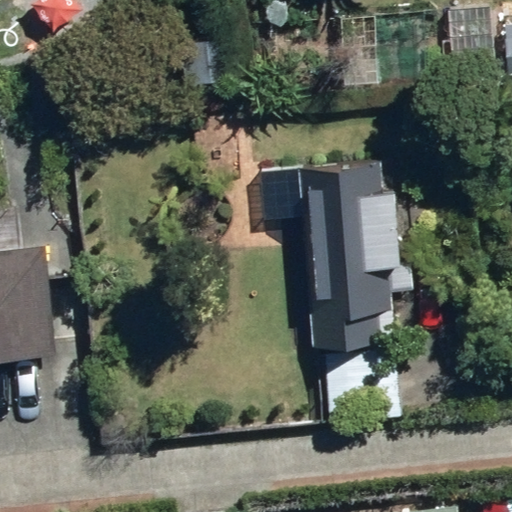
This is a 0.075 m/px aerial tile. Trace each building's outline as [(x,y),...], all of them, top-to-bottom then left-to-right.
[(174,29),(176,72),(233,70),(231,27),(174,29)] [(300,206),(309,339),(394,333),(390,284),(410,283),(408,249),(395,250),(390,173),(381,173),(379,148),(260,156),(264,208),(300,206)] [(56,201),(19,204),(22,233),(0,235),(0,348),(53,343),(45,269),(82,265),(77,219),(58,222),(56,201)] [(322,345),(323,410),(401,409),(399,343),(322,345)] [(454,511),(453,492),(392,497),(393,511),(454,511)]
